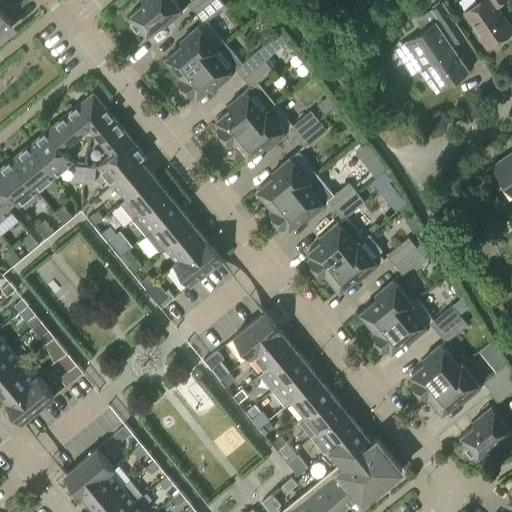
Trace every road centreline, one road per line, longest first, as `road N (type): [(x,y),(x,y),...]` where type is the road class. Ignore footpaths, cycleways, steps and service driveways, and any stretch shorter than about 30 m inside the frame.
road 1 (residential): [(441,511),(447,497),(439,474),(59,13)]
road 2 (residential): [(405,176),(511,103)]
